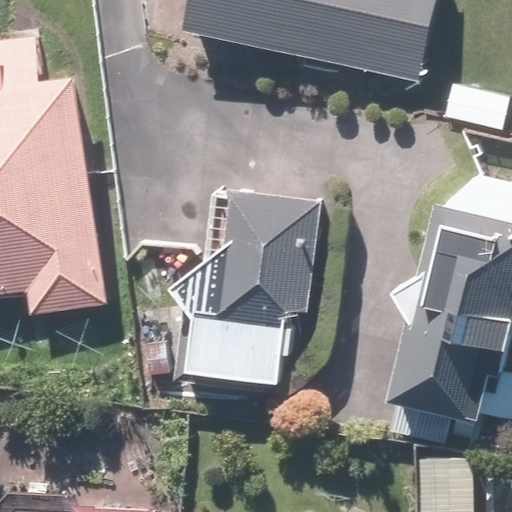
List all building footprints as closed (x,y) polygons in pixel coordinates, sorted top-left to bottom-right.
[(193,0),(187,31),(422,82),(439,0),(193,0)] [(0,295),(29,292),(32,315),(112,304),(80,74),(45,79),(39,33),(0,38),(0,295)] [(511,105),(511,96),(453,83),(445,116),(506,131),(511,105)] [(225,246),(174,284),(188,303),(177,382),(284,395),(294,314),(303,308),(312,309),(328,199),(234,186),(225,246)] [(421,277),(397,289),(411,315),(391,400),(481,422),(493,374),(504,377),(511,345),(511,219),(439,202),(421,277)] [(159,511),(160,505),(74,501),(73,511),(159,511)]
